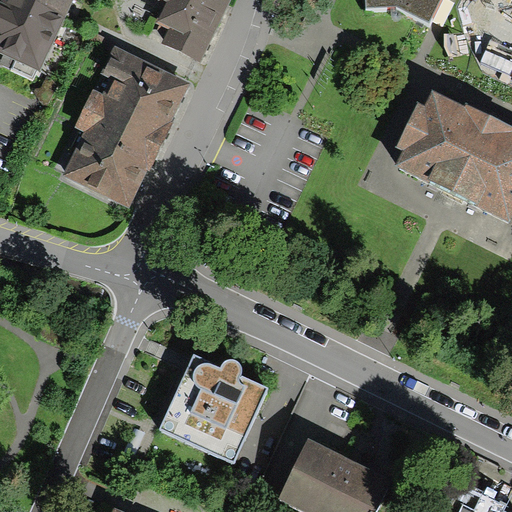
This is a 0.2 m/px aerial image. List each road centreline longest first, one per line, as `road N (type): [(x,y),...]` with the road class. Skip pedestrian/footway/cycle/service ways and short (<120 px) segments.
road 1 (residential): [(140,272),(511,446)]
road 2 (residential): [(140,272),(248,0)]
road 3 (residential): [(140,272),(133,310),(43,511)]
road 4 (residential): [(0,238),(140,272)]
